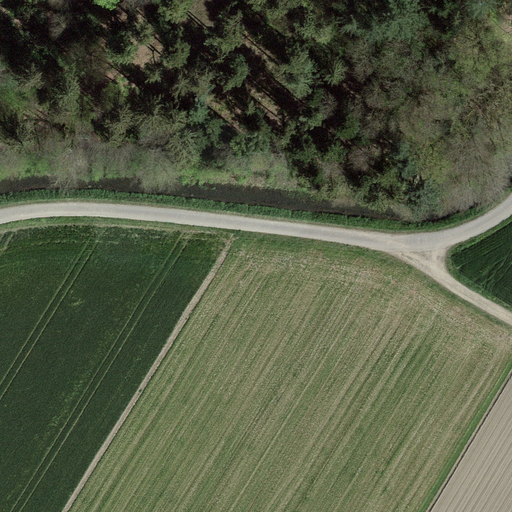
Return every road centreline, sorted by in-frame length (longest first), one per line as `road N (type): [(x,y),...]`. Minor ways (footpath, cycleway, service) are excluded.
road 1 (unclassified): [(511,204),(474,228),(411,242),(112,210),(0,216)]
road 2 (track): [(511,319),(449,282),(411,242)]
